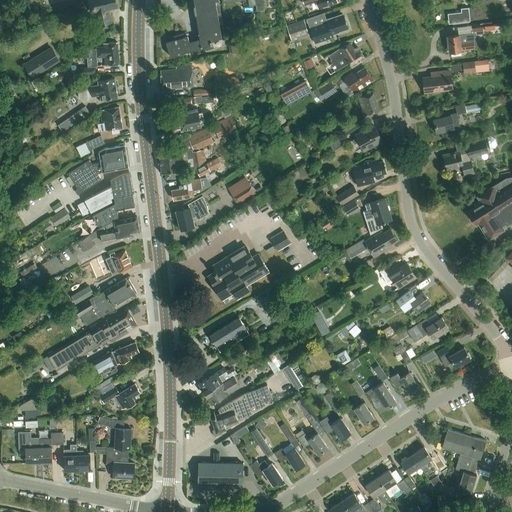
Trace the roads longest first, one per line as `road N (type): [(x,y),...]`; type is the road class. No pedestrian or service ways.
road 1 (tertiary): [(167,511),(168,364),(138,73),(139,0)]
road 2 (residential): [(511,368),(492,330),(415,235),(387,63),(368,0)]
road 3 (unclassified): [(266,511),(434,402),(511,368)]
road 4 (unclassified): [(167,511),(0,479)]
